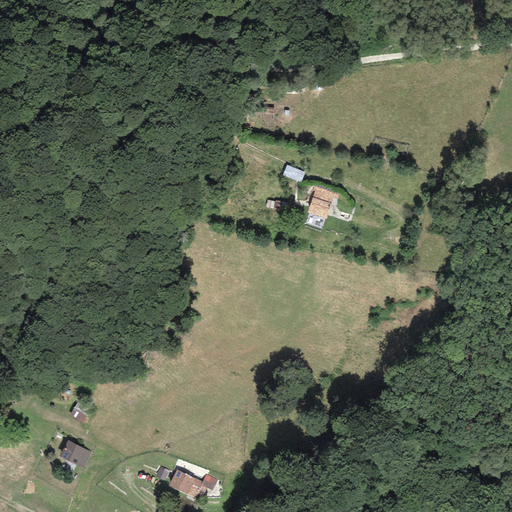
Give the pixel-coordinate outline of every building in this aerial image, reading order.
[(340,194),(314,185),(312,191),(315,192),(307,215),(326,221),(334,199),(337,200),(340,194)] [(91,413),(78,405),(71,415),(84,423),(91,413)] [(92,453),(68,442),(60,458),(84,469),(92,453)] [(193,479),(177,471),(169,487),(186,496),(188,493),(194,480),(193,479)] [(202,483),(201,486),(206,489),(212,492),(218,481),(206,475),(202,483)] [(194,478),(193,479),(194,480),(188,493),(201,499),(206,489),(201,486),(202,483),(194,478)]
